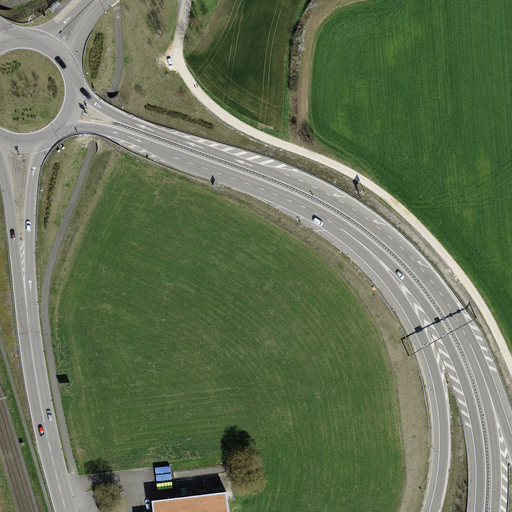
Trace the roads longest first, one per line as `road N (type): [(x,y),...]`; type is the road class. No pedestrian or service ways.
road 1 (motorway): [(492,402),(458,320),(382,230),(327,194),(114,114),(77,89)]
road 2 (track): [(186,0),(179,57),(211,105),(238,125),(350,171),(414,218),(480,301),(511,364)]
road 3 (motorway): [(337,224),(412,287),(456,362),(478,452),(477,511)]
road 4 (motorway): [(337,224),(398,295),(426,349),(443,422),(433,511)]
road 5 (motorway): [(61,129),(117,133),(337,224)]
road 6 (primary): [(66,511),(34,376),(25,289)]
road 7 (primary): [(25,289),(29,200),(44,140)]
road 8 (primary): [(0,149),(25,289)]
